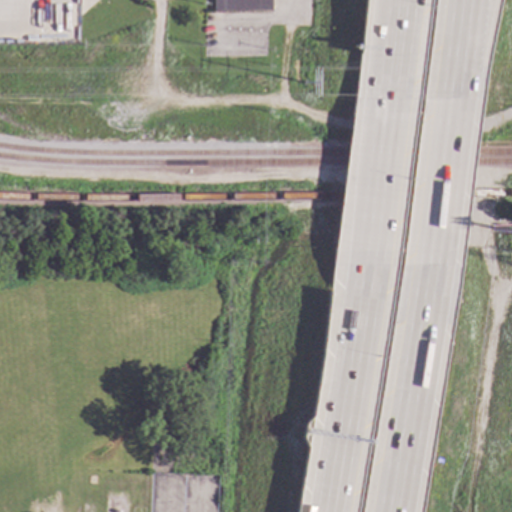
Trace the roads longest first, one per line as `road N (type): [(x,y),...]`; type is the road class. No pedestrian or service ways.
road 1 (motorway): [(387,511),(427,266)]
road 2 (motorway): [(363,266),(325,511)]
road 3 (motorway): [(382,99),(363,266)]
road 4 (motorway): [(427,266),(448,100)]
